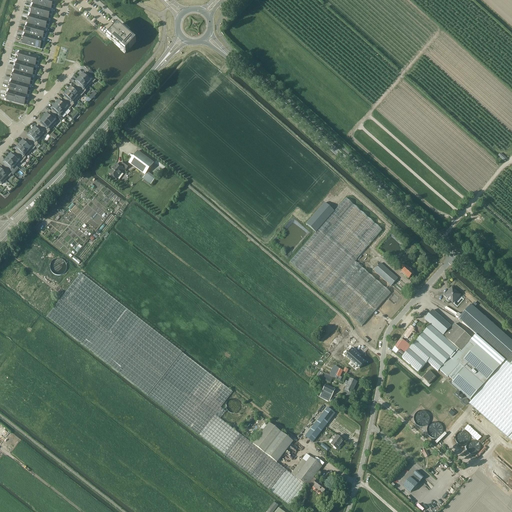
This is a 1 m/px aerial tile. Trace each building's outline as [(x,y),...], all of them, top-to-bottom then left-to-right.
[(126,53),(136,42),(126,33),(125,34),(117,26),(108,36),(111,40),(126,53)] [(43,39),(34,37),(32,42),(31,47),(40,49),(40,48),(39,47),(41,40),(42,41),(43,39)] [(82,74),(79,78),(89,87),(93,83),(93,84),(96,81),(88,73),(87,73),(89,74),(87,76),(84,74),(83,75),(82,74)] [(79,85),(77,88),(84,94),(87,91),(86,90),(89,87),(79,78),(76,81),(77,82),(76,83),(79,85)] [(70,88),(67,91),(77,100),(81,96),(81,97),(84,94),(77,88),(75,90),(72,87),(71,88),(70,88)] [(67,99),(65,101),(72,108),(75,105),(74,104),(77,100),(67,91),(64,94),(65,95),(64,96),(67,99)] [(94,91),(86,100),(89,102),(97,94),(94,91)] [(17,98),(9,96),(8,99),(7,99),(6,101),(24,106),(25,104),(23,104),(24,100),(17,98)] [(58,101),(55,105),(65,114),(69,110),(72,108),(65,101),(63,103),(60,101),(59,102),(58,101)] [(55,112),(53,114),(57,118),(59,116),(60,116),(62,117),(65,114),(55,105),(52,108),(53,108),(52,110),(55,112)] [(46,115),(43,118),(53,127),(57,123),(55,121),(55,120),(57,118),(53,114),(51,117),(48,114),(47,115),(46,115)] [(43,126),(41,128),(48,134),(50,131),(53,127),(43,118),(40,121),(41,122),(40,123),(43,126)] [(34,128),(31,131),(41,140),(44,136),(45,137),(48,134),(41,128),(39,130),(36,127),(35,129),(34,128)] [(31,139),(29,141),(36,148),(38,145),(38,144),(41,140),(31,131),(28,134),(29,135),(28,136),(31,139)] [(22,141),(19,145),(29,154),(32,150),(33,151),(36,148),(29,141),(27,143),(24,141),(23,142),(22,141)] [(19,152),(17,155),(24,161),(26,158),(26,157),(29,154),(19,145),(16,148),(17,149),(16,150),(19,152)] [(128,162),(144,174),(153,162),(137,150),(128,162)] [(10,155),(7,158),(17,167),(20,163),(21,164),(24,161),(17,155),(15,157),(12,154),(11,155),(10,155)] [(17,167),(7,158),(4,161),(5,162),(4,163),(7,166),(5,168),(12,174),(9,172),(11,170),(12,169),(13,171),(17,167)] [(123,166),(121,168),(116,164),(109,174),(117,180),(125,168),(127,169),(129,166),(124,162),(122,166),(123,166)] [(0,175),(5,180),(8,177),(9,177),(12,174),(5,168),(3,170),(0,167),(0,175)] [(142,178),(150,184),(154,178),(146,172),(142,178)] [(346,198),(334,212),(316,232),(290,263),(326,294),(362,326),(391,293),(355,262),(382,230),(346,198)] [(334,212),(325,203),(306,224),(316,232),(334,212)] [(400,294),(407,286),(398,278),(398,279),(380,263),(379,265),(377,264),(372,269),(374,271),(391,286),(400,294)] [(409,278),(414,273),(404,264),(401,267),(404,269),(401,272),(409,278)] [(253,445),(220,419),(226,412),(220,408),(233,392),(82,274),(48,318),(290,507),(306,486),(291,474),(277,463),(293,442),(269,423),(253,445)] [(453,303),(460,295),(452,288),(445,296),(453,303)] [(510,366),(511,364),(511,341),(471,305),(458,319),(505,361),(510,366)] [(433,310),(424,320),(422,323),(426,327),(429,324),(443,336),(451,327),(433,310)] [(460,352),(430,326),(402,358),(418,373),(427,362),(438,372),(439,370),(447,378),(448,377),(448,376),(475,346),(470,342),(472,339),(455,324),(444,336),(461,352),(460,352)] [(414,335),(416,333),(414,331),(415,329),(411,326),(409,330),(408,329),(406,331),(407,332),(404,336),(407,339),(412,333),(414,335)] [(391,336),(395,339),(400,330),(396,328),(391,336)] [(403,351),(408,345),(403,341),(398,349),(400,351),(401,350),(403,351)] [(475,346),(448,376),(454,381),(452,384),(470,400),(472,398),(473,398),(499,368),(500,367),(476,345),(475,346)] [(345,356),(360,369),(365,362),(357,355),(358,354),(352,348),(345,356)] [(473,398),(469,403),(508,438),(511,433),(511,364),(510,366),(505,361),(499,368),(473,398)] [(340,377),(343,371),(335,368),(334,370),(333,370),(330,377),(332,378),(341,381),(342,378),(340,377)] [(429,384),(436,377),(429,371),(423,378),(429,384)] [(352,394),(357,382),(350,379),(348,383),(347,382),(346,385),(347,385),(345,391),(352,394)] [(329,402),(334,389),(325,386),(320,397),(329,402)] [(335,414),(327,408),(305,436),(313,443),(335,414)] [(430,429),(434,438),(444,433),(439,421),(427,426),(429,430),(430,429)] [(476,439),(479,435),(474,431),(471,435),(476,439)] [(457,443),(469,442),(468,432),(455,433),(457,443)] [(344,441),(334,434),(333,433),(332,434),(332,433),(331,435),(332,436),(336,439),(331,445),(337,450),(344,441)] [(485,435),(480,441),(483,444),(488,438),(485,435)] [(295,441),(285,455),(289,458),(300,444),(295,441)] [(480,442),(468,442),(468,452),(480,452),(480,442)] [(306,454),(291,474),(306,486),(307,487),(310,483),(313,485),(312,487),(322,494),(327,487),(322,483),(322,484),(317,480),(316,480),(314,478),(323,466),(310,457),(306,454)] [(424,477),(417,471),(403,486),(411,492),(424,477)] [(274,511),(277,508),(278,506),(274,503),(267,511),(274,511)]
